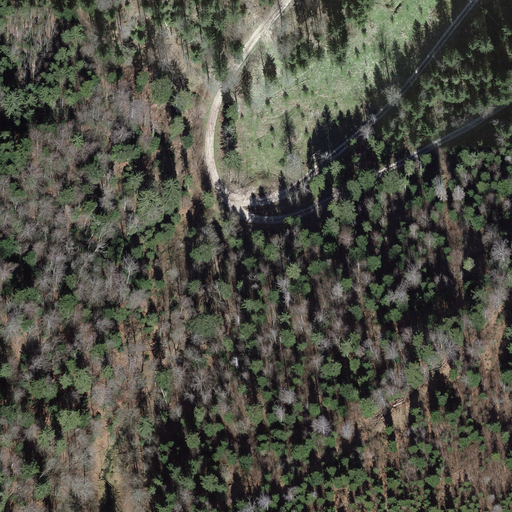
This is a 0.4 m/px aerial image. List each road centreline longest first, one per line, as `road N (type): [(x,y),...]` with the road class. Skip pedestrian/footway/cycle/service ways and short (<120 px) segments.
road 1 (track): [(286,0),(230,74),(211,125),(215,182),(248,201),(289,190),(378,116),(479,0)]
road 2 (track): [(228,196),(241,214),(282,219),(511,102)]
